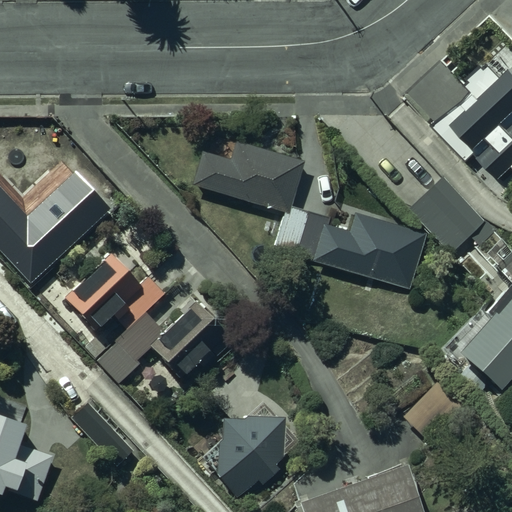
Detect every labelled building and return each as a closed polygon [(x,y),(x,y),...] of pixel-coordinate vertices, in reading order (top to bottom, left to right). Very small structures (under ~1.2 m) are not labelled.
[(464,102),(431,127),(466,164),(475,156),(498,182),(511,168),(511,75),(510,73),(501,81),(487,66),(482,71),(480,69),(467,82),(469,83),(465,87),(470,92),(464,102)] [(41,182),(0,222),(39,263),(82,222),(87,226),(116,198),(64,143),(32,173),(41,182)] [(201,154),(191,187),(283,214),(273,247),(310,258),(309,262),(407,291),(423,236),(352,216),(353,214),(333,208),(330,217),(290,206),(303,163),(234,143),(229,162),(201,154)] [(443,177),(407,212),(447,256),(467,238),(476,248),(493,233),(443,177)] [(149,351),(163,334),(144,314),(163,295),(146,277),(136,286),(107,256),(62,301),(86,328),(88,326),(94,333),(110,319),(114,325),(116,323),(124,332),(113,341),(115,344),(94,362),(114,386),(137,367),(134,363),(149,351)] [(487,320),(455,358),(501,397),(511,383),(511,260),(508,257),(494,273),(508,287),(483,317),(487,320)] [(163,334),(149,351),(171,377),(174,374),(180,380),(195,367),(198,370),(212,358),(209,354),(210,353),(215,359),(226,349),(220,342),(225,337),(196,303),(163,334)] [(436,383),(400,421),(428,445),(462,406),(436,383)] [(83,406),(68,421),(117,468),(131,454),(83,406)] [(215,446),(202,460),(215,473),(212,476),(236,498),(256,482),(260,488),(278,474),(273,468),(281,462),(281,421),(218,421),(218,444),(215,444),(215,446)] [(418,511),(402,469),(294,509),(295,511),(418,511)]
